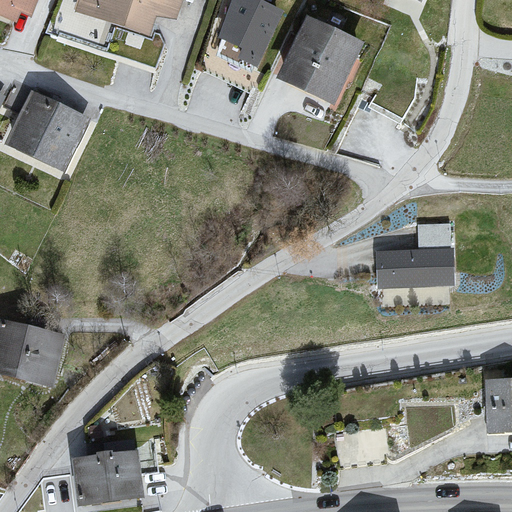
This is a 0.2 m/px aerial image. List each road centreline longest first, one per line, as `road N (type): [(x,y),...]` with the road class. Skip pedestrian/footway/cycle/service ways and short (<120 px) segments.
road 1 (residential): [(4,511),(149,349),(280,263),(358,227),(396,192),(442,131),(458,63),(461,0)]
road 2 (residential): [(214,511),(208,440),(227,404),(285,376),(511,342)]
road 3 (tertiary): [(329,511),(511,503)]
